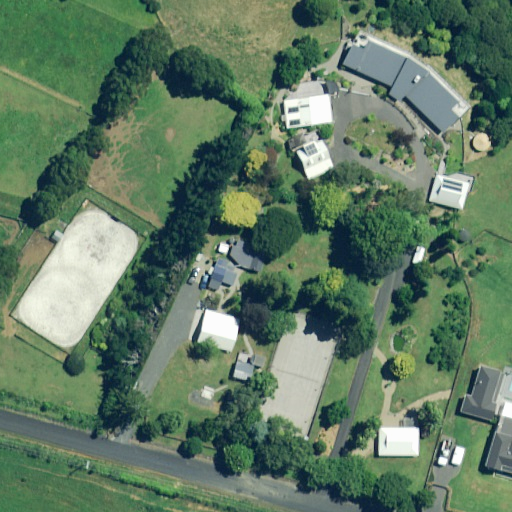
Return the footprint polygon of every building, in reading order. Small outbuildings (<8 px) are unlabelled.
[(358,32),(352,46),(349,45),(340,64),(391,88),(386,94),(396,102),(402,95),(441,133),(451,123),(453,125),(469,108),(421,61),(358,32)] [(283,113),(279,113),(280,123),(285,123),(285,128),(330,123),(327,96),(282,102),(283,113)] [(491,140),(480,131),(469,145),(479,154),(491,140)] [(332,169),(318,138),(293,149),(307,180),(332,169)] [(468,193),(471,178),(449,173),(447,178),(433,175),(427,202),(460,210),(464,192),(468,193)] [(266,250),(234,239),(229,256),(239,267),(258,273),(266,250)] [(235,272),(209,264),(206,275),(210,276),(207,288),(217,291),(219,282),(230,286),(235,272)] [(238,320),(204,311),(196,343),(229,352),(238,320)] [(251,366),(235,363),(231,378),(248,382),(251,366)] [(496,372),(478,367),(470,398),(463,396),(459,413),(487,421),(492,405),(487,403),(496,372)] [(511,403),(503,401),(500,411),(511,415),(511,414),(511,403)] [(493,428),(483,466),(511,474),(511,420),(499,417),(496,428),(493,428)] [(415,457),(416,429),(378,428),(377,455),(415,457)]
